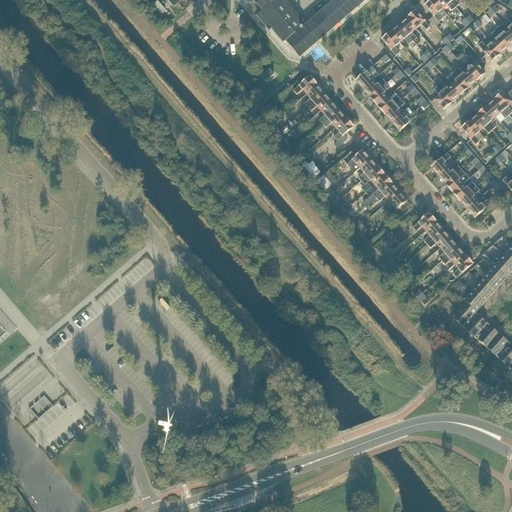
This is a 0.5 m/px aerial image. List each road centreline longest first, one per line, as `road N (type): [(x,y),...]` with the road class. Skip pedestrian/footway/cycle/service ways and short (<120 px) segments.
road 1 (tertiary): [(309,462),(163,511)]
road 2 (residential): [(511,221),(488,238),(470,237),(401,160)]
road 3 (residential): [(401,160),(511,67)]
road 4 (tertiary): [(192,511),(309,462)]
